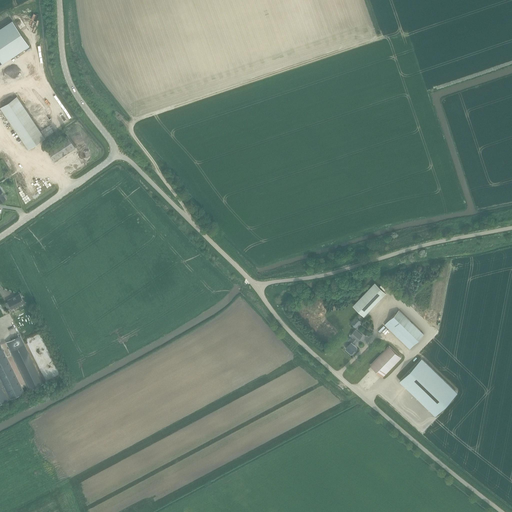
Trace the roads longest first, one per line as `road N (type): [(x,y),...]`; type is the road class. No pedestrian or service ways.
road 1 (unclassified): [(502,511),(294,337),(255,286)]
road 2 (track): [(190,221),(130,127),(304,64)]
road 3 (unclassified): [(255,286),(511,228)]
road 4 (unclassified): [(113,153),(255,286)]
road 5 (tertiary): [(60,19),(68,81),(113,153)]
road 6 (tertiary): [(0,237),(113,153)]
